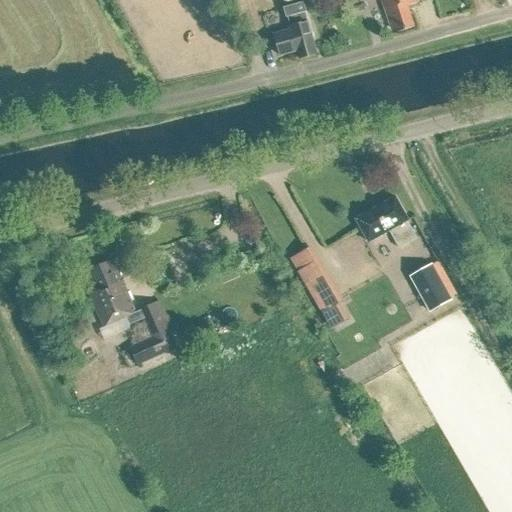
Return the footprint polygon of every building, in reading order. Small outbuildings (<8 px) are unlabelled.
[(419,3),(417,0),(379,0),(391,34),(413,27),(407,7),(419,3)] [(316,55),(307,22),(304,12),(307,11),(304,1),(283,7),(289,27),(286,28),(287,31),(273,35),(279,57),(297,52),(299,59),(316,55)] [(416,239),(406,222),(408,221),(395,198),(355,220),(368,243),(389,231),(399,249),(416,239)] [(312,247),(290,260),(298,273),(320,260),(312,247)] [(97,291),(89,295),(104,329),(127,319),(130,326),(144,320),(153,339),(130,349),(138,366),(176,349),(156,304),(140,311),(141,313),(136,315),(113,261),(89,271),(97,291)] [(451,301),(431,265),(409,278),(429,313),(451,301)] [(204,328),(188,335),(194,349),(210,342),(204,328)]
